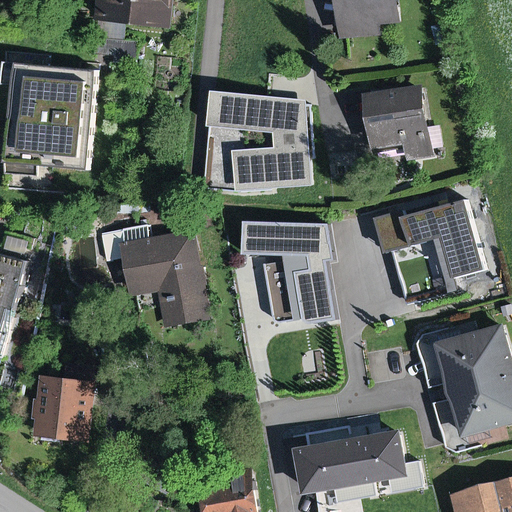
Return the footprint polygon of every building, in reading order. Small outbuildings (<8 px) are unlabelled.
[(175,0),(95,0),(93,23),(172,32),(175,0)] [(406,0),(344,0),(348,38),(390,34),(389,21),(408,19),(406,0)] [(102,71),(27,63),(18,161),(93,168),(102,71)] [(429,83),(372,92),(381,148),(412,144),(414,158),(441,154),(429,83)] [(307,102),(221,94),(212,186),(246,189),(313,184),(307,102)] [(497,268),(476,197),(387,223),(397,257),(446,242),(457,280),(497,268)] [(337,221),(246,219),(246,251),(291,253),(304,324),(347,317),(337,262),(345,260),(337,221)] [(211,227),(135,241),(145,296),(172,291),(178,323),(227,315),(211,227)] [(35,257),(0,248),(0,352),(11,355),(35,257)] [(511,321),(446,339),(458,386),(511,371),(511,321)] [(511,371),(458,386),(471,432),(511,420),(511,371)] [(101,376),(42,374),(40,443),(99,444),(101,376)] [(409,489),(443,484),(438,458),(423,461),(417,427),(367,435),(365,425),(324,432),(326,442),(314,445),(322,491),(352,486),(354,497),(395,490),(393,480),(407,478),(409,489)] [(267,511),(263,467),(207,474),(211,511),(267,511)] [(511,511),(511,477),(447,493),(451,511),(511,511)]
